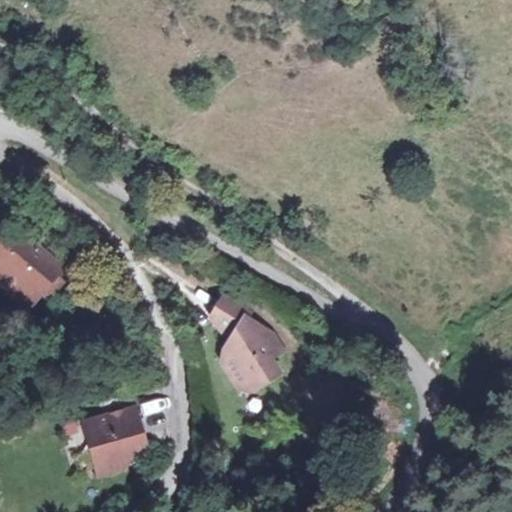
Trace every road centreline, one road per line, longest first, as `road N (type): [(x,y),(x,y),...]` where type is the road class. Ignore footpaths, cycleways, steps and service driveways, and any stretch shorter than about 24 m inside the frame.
road 1 (residential): [(388,511),(426,413),(419,371),(396,340),(0,125)]
road 2 (residential): [(135,511),(169,491),(181,424),(154,312),(127,257),(0,151)]
